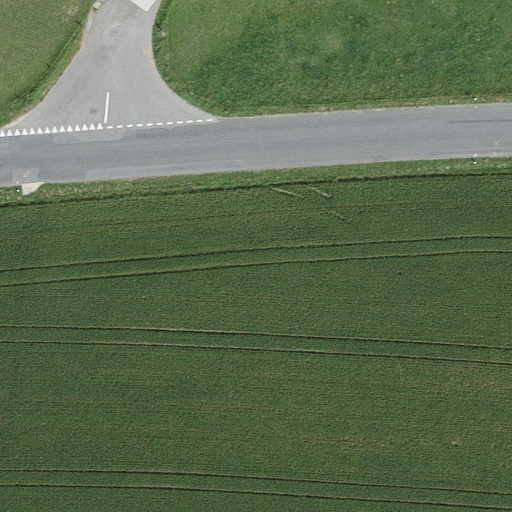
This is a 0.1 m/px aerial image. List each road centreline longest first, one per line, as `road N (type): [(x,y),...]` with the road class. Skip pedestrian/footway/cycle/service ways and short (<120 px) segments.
road 1 (tertiary): [(0,165),(511,130)]
road 2 (track): [(106,157),(110,62),(138,0)]
